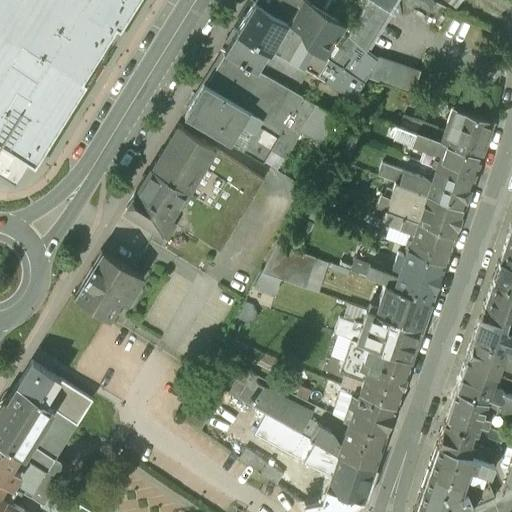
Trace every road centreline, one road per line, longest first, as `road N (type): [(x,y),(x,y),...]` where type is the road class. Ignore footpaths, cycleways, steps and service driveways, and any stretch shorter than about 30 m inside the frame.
road 1 (residential): [(388,511),(511,118)]
road 2 (tertiary): [(24,246),(66,202),(191,0)]
